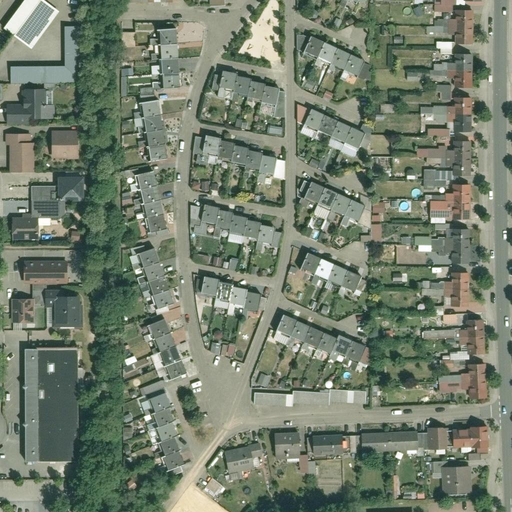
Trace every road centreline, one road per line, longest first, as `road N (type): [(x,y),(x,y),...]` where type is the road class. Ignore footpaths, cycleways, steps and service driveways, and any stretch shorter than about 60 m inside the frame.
road 1 (residential): [(253,0),(204,72),(184,167),(191,319),(229,424)]
road 2 (residential): [(229,424),(288,253),(291,0)]
road 3 (tertiary): [(508,410),(501,92)]
road 4 (residential): [(229,424),(508,410)]
